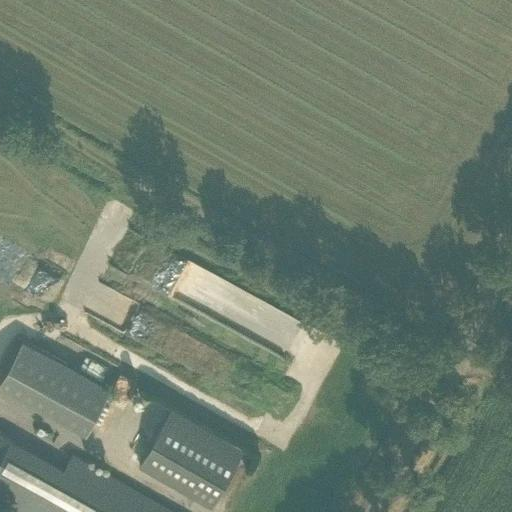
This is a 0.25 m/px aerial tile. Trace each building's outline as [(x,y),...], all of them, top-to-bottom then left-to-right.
[(158,290),(180,259),(150,238),(128,269),(158,290)] [(0,380),(0,387),(85,434),(109,389),(22,341),(0,380)] [(272,410),(294,421),(310,391),(287,380),(272,410)] [(210,506),(235,462),(164,422),(139,466),(210,506)] [(0,455),(0,506),(10,511),(172,511),(70,456),(63,469),(9,439),(0,455)] [(274,483),(301,495),(316,460),(306,455),(300,469),(283,461),(274,483)]
